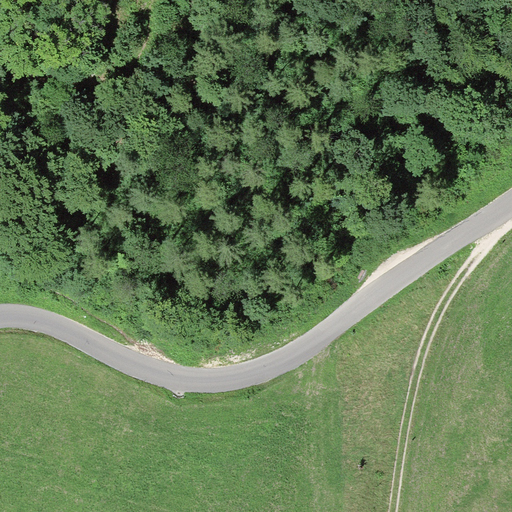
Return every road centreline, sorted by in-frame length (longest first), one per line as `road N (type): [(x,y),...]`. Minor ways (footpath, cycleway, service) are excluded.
road 1 (unclassified): [(511,204),(317,341),(243,376),(161,374),(52,322),(0,313)]
road 2 (track): [(505,209),(425,341),(393,511)]
